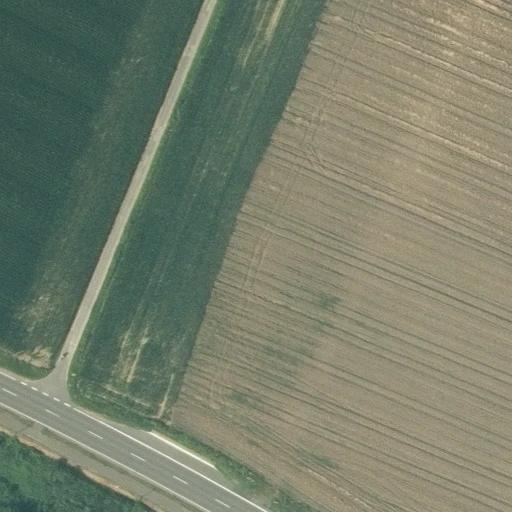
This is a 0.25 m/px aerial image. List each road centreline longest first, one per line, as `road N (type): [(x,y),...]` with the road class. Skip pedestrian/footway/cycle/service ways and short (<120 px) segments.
road 1 (unknown): [(260,511),(511,4)]
road 2 (residential): [(44,410),(209,0)]
road 3 (primary): [(44,410),(234,511)]
